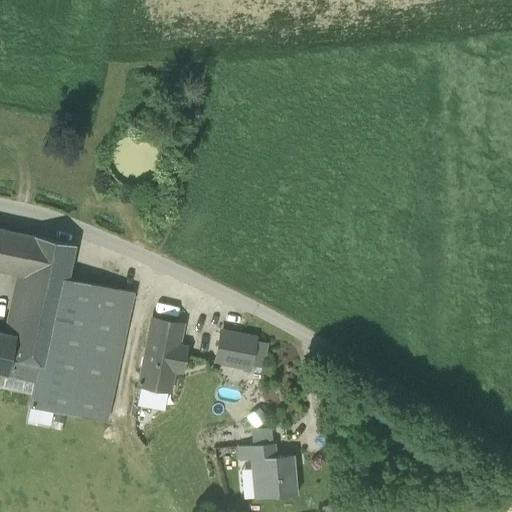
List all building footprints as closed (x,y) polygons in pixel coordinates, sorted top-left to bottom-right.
[(120,183),(132,186),(145,183),(155,174),(158,161),(155,148),(145,139),(133,135),(120,139),(110,148),(107,160),(110,173),(120,183)] [(23,233),(8,230),(0,267),(0,270),(14,273),(23,233)] [(29,405),(106,422),(133,292),(67,278),(74,245),(23,233),(14,273),(24,275),(12,334),(13,335),(5,374),(2,387),(31,393),(29,405)] [(140,386),(168,391),(172,369),(181,371),(185,348),(176,346),(181,325),(153,319),(140,386)] [(0,372),(5,374),(13,335),(12,334),(0,331),(0,372)] [(214,360),(244,367),(250,341),(220,333),(214,360)] [(273,410),(252,413),(254,426),(275,423),(273,410)] [(260,497),(260,498),(296,494),(296,493),(295,493),(291,455),(292,455),(292,454),(265,457),(264,444),(237,446),(238,460),(251,459),(252,471),(257,471),(260,497)]
